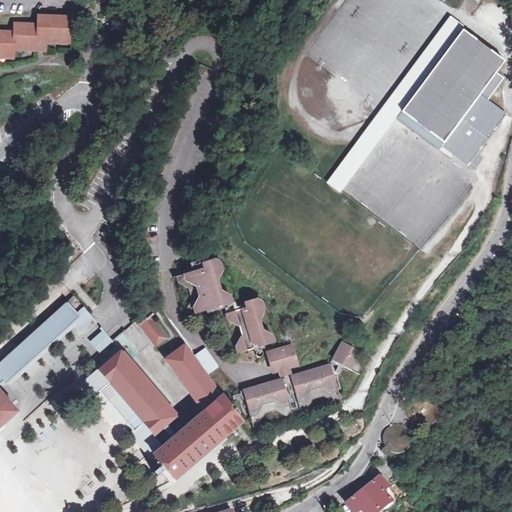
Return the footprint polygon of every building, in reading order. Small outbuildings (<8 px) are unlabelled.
[(47,51),(48,43),(71,44),(72,20),(41,18),(41,25),(16,25),(16,35),(0,34),(0,58),(15,59),(15,50),(47,51)] [(465,28),(451,18),(328,185),(341,195),(465,28)] [(464,31),(405,113),(400,119),(442,149),(447,143),(474,163),(509,114),(490,100),(507,77),(499,71),(506,60),(464,31)] [(109,230),(103,236),(106,240),(112,234),(109,230)] [(234,307),(233,300),(223,295),(220,283),(226,274),(223,266),(210,258),(203,261),(206,271),(178,278),(180,287),(191,293),(193,302),(188,313),(189,319),(234,307)] [(0,367),(0,388),(76,318),(82,324),(89,318),(74,299),(0,367)] [(239,358),(278,348),(277,343),(266,336),(264,331),(262,324),(268,315),(265,305),(252,299),(247,300),(249,312),(228,317),(230,324),(241,330),(244,340),(238,352),(239,358)] [(158,348),(168,342),(151,313),(136,323),(139,329),(143,326),(158,348)] [(102,329),(88,340),(97,352),(112,342),(102,329)] [(168,342),(158,348),(161,353),(170,347),(168,342)] [(363,356),(342,343),(331,363),(361,379),(364,374),(360,362),(363,356)] [(280,375),(291,372),(299,369),(294,350),(281,354),(269,357),(275,376),(280,375)] [(223,395),(220,397),(216,390),(228,381),(205,352),(195,359),(189,351),(177,362),(208,407),(156,455),(179,481),(246,424),(233,407),(223,395)] [(121,354),(99,373),(158,435),(177,419),(121,354)] [(332,372),(324,374),(321,372),(303,377),(299,381),(292,383),(302,416),(308,415),(313,405),(324,401),(335,407),(342,405),(332,372)] [(158,435),(99,373),(91,382),(147,445),(158,435)] [(294,419),(284,386),(276,388),(273,385),(244,397),(252,430),(261,428),(265,417),(277,415),(286,420),(294,419)] [(0,511),(0,430),(20,413),(0,392),(0,511)] [(434,400),(428,397),(427,396),(422,396),(415,398),(411,401),(408,407),(407,413),(409,419),(413,425),(419,428),(425,428),(431,426),(436,422),(439,416),(439,410),(438,404),(434,400)] [(385,447),(381,451),(386,457),(390,452),(395,454),(400,454),(404,452),(408,449),(411,445),(411,439),(410,434),(408,430),(403,427),(399,426),(393,426),(389,429),(385,432),(383,437),(383,442),(385,447)] [(153,460),(147,465),(156,476),(162,471),(153,460)] [(377,481),(360,495),(372,511),(385,511),(389,509),(381,497),(387,493),(377,481)] [(372,511),(360,495),(342,509),(344,511),(372,511)]
